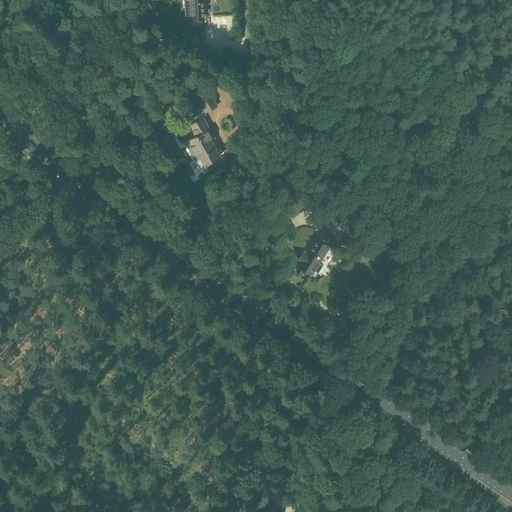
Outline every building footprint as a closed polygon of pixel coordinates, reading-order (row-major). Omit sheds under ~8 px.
[(183,0),(184,0),(186,0),(185,0),(190,0),(191,19),(204,18),(202,0),(183,0)] [(201,40),(194,49),(213,65),(221,56),(201,40)] [(210,88),(217,101),(226,97),(219,84),(210,88)] [(217,106),(209,91),(196,98),(204,113),(217,106)] [(194,136),(184,141),(198,166),(203,163),(204,164),(219,156),(210,140),(214,137),(203,117),(189,125),(194,136)] [(304,261),(298,270),(303,273),(305,269),(312,273),(314,270),(319,273),(323,265),(319,262),(329,246),(323,242),(324,241),(319,237),(307,255),(304,253),(300,259),(304,261)] [(382,256),(368,248),(364,255),(377,264),(382,256)] [(342,319),(335,329),(355,344),(362,334),(342,319)] [(267,499),(256,511),(268,511),(271,510),(274,506),(267,499)]
